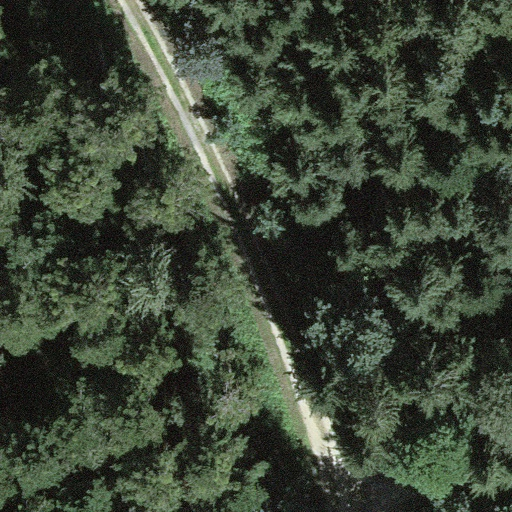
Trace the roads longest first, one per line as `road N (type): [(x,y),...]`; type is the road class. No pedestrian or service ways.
road 1 (track): [(126,0),(339,471)]
road 2 (track): [(339,471),(511,461)]
